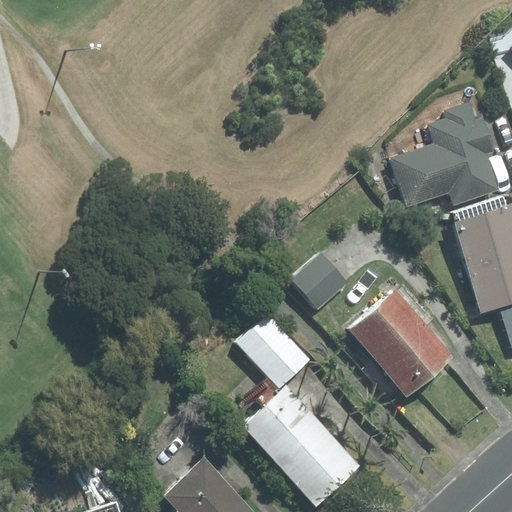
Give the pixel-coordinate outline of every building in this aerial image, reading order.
[(436,144),(393,159),(408,205),(450,191),(454,203),(497,189),(485,153),(494,150),(483,116),(475,119),(470,103),(446,111),(449,119),(430,126),(436,144)] [(457,221),(455,222),(482,311),(511,301),(511,206),(511,204),(506,206),(503,196),(454,211),(457,221)] [(321,254),(293,279),(318,308),(346,283),(321,254)] [(395,290),(350,329),(407,396),(452,357),(395,290)] [(511,308),(501,312),(511,344),(511,308)] [(269,315),(239,342),(279,387),(310,360),(269,315)] [(286,387),(244,426),(316,505),(359,466),(286,387)] [(204,459),(164,495),(179,511),(238,511),(247,505),(204,459)] [(119,511),(117,502),(83,511),(119,511)]
